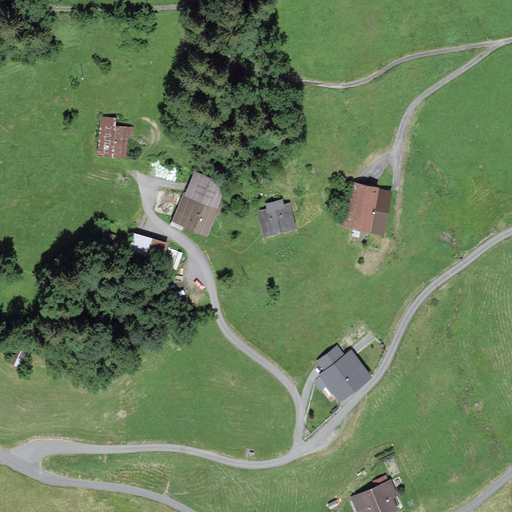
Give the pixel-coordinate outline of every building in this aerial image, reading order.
[(133,139),(134,129),(117,128),(117,119),(101,118),(99,157),(129,159),(130,139),(133,139)] [(208,237),(229,183),(196,170),(187,194),(185,193),(173,223),(208,237)] [(389,234),(396,193),(351,184),(343,225),(389,234)] [(299,230),(292,205),(260,214),(266,238),(299,230)] [(178,271),(182,254),(167,250),(169,241),(133,232),(126,258),(178,271)] [(321,373),(340,397),(370,374),(351,350),(321,373)] [(352,497),(359,511),(384,511),(397,506),(391,494),(395,493),(390,480),(352,497)]
